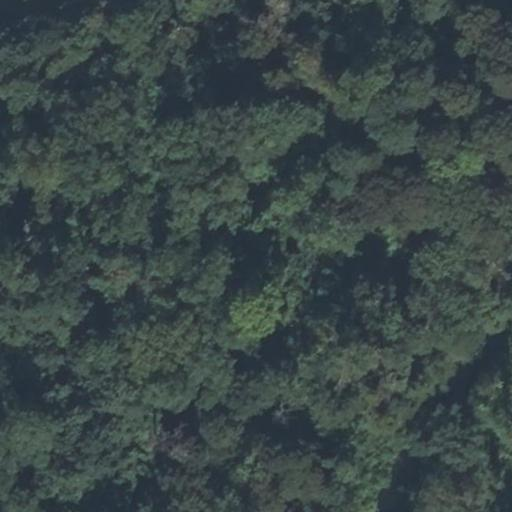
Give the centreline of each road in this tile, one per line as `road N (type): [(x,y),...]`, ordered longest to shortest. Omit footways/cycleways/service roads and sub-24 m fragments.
road 1 (track): [(287,511),(401,274),(276,89)]
road 2 (track): [(0,44),(117,0)]
